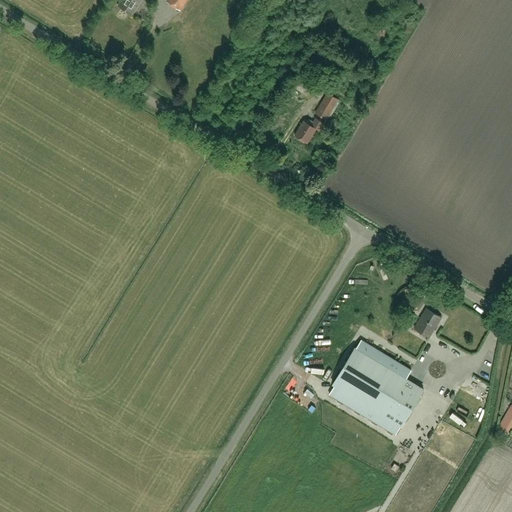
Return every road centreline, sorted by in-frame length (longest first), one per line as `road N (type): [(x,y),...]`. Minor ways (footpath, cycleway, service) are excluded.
road 1 (unclassified): [(364,230),(0,9)]
road 2 (unclassified): [(189,511),(364,230)]
road 3 (unclassified): [(511,320),(364,230)]
